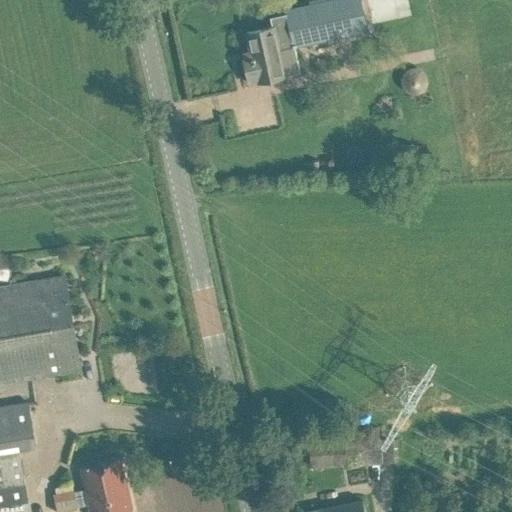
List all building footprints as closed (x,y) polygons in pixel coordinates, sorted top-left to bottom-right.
[(252,57),(244,59),(249,82),(298,71),(293,46),(308,43),(309,50),(337,44),(335,37),(408,21),(402,0),(330,0),(285,10),(285,14),(270,17),(272,26),(246,32),(252,57)] [(386,70),(366,75),(370,92),(398,85),(396,78),(388,79),(386,70)] [(0,382),(81,368),(65,275),(0,286),(0,382)] [(36,445),(28,399),(0,403),(0,485),(26,481),(20,448),(36,445)] [(367,426),(367,438),(309,441),(310,465),(394,461),(392,437),(380,438),(379,425),(367,426)] [(131,507),(120,458),(122,458),(121,456),(102,461),(83,465),(92,511),(128,511),(128,508),(131,507)] [(54,492),(58,511),(78,507),(74,487),(54,492)] [(365,511),(363,498),(323,507),(304,511),(365,511)]
